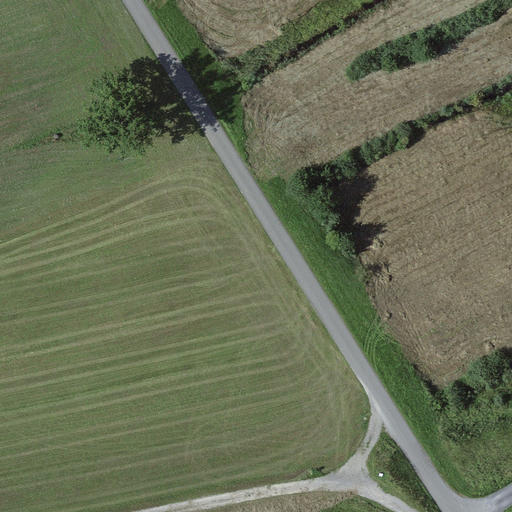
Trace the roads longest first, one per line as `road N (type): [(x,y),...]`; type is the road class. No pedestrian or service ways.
road 1 (track): [(452,511),(127,0)]
road 2 (track): [(389,422),(348,478),(182,511)]
